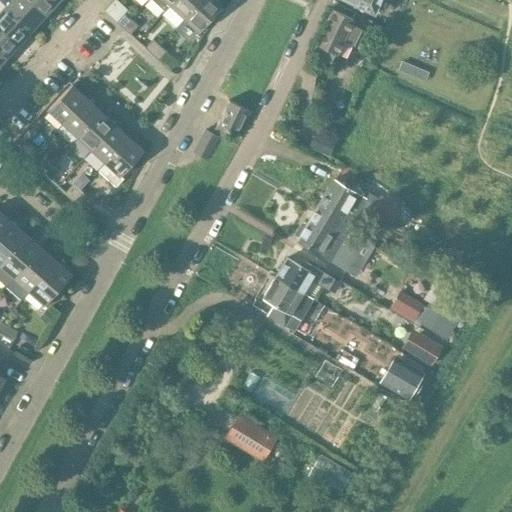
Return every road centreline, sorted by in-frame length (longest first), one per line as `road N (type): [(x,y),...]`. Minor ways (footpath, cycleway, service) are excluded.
road 1 (residential): [(46,511),(217,208),(319,0)]
road 2 (residential): [(108,260),(250,0)]
road 3 (residential): [(0,459),(108,260)]
road 4 (residential): [(0,110),(102,0)]
road 5 (residential): [(108,260),(0,188)]
